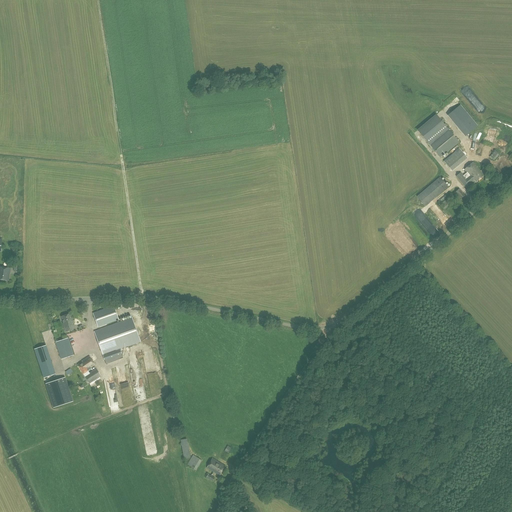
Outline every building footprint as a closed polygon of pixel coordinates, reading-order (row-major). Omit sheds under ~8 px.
[(447,115),(465,136),(478,126),(460,104),(447,115)] [(439,118),(420,134),(440,157),(444,154),(459,142),(439,118)] [(444,162),(451,170),(466,157),(460,149),(455,152),(444,162)] [(486,153),(494,160),(499,154),(495,150),(493,153),(489,149),(486,153)] [(456,176),(466,188),(471,184),(470,183),(473,180),(475,183),(484,176),(473,162),(464,169),(467,172),(463,175),(461,172),(456,176)] [(417,196),(425,206),(448,187),(440,177),(417,196)] [(459,201),(462,204),(468,199),(459,189),(452,195),(457,202),(459,201)] [(440,205),(444,210),(451,203),(447,198),(440,205)] [(0,279),(9,281),(10,268),(0,266),(0,279)] [(93,313),(98,327),(119,320),(114,306),(93,313)] [(103,355),(105,361),(122,355),(120,349),(128,346),(160,335),(151,311),(120,322),(94,331),(103,355)] [(65,328),(66,332),(75,329),(74,325),(72,320),(72,321),(69,314),(62,316),(64,323),(63,323),(65,328)] [(56,342),(61,359),(74,355),(68,338),(56,342)] [(47,344),(36,348),(45,376),(57,372),(47,344)] [(84,376),(89,383),(101,376),(96,368),(89,373),(88,371),(91,368),(95,365),(89,356),(82,361),(77,364),(84,376)] [(65,377),(46,383),(54,408),(73,401),(65,377)] [(181,440),(184,459),(190,457),(187,439),(181,440)] [(188,464),(196,470),(202,460),(193,455),(188,464)] [(207,468),(220,475),(225,466),(212,458),(207,468)]
